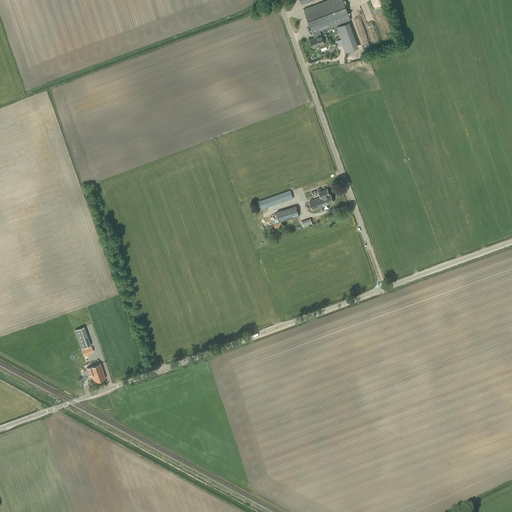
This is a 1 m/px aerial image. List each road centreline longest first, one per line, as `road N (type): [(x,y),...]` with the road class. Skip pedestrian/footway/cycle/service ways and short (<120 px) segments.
road 1 (tertiary): [(0,428),(383,288)]
road 2 (unclassified): [(383,288),(280,0)]
road 3 (tertiary): [(383,288),(511,242)]
